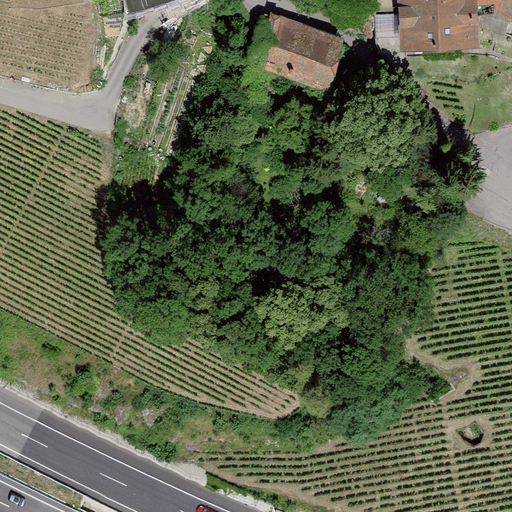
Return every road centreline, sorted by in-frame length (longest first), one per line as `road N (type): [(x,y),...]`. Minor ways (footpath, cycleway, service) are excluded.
road 1 (residential): [(272,0),(374,51),(499,165)]
road 2 (motorway): [(189,511),(0,421)]
road 3 (unclassified): [(148,33),(100,125),(0,95)]
